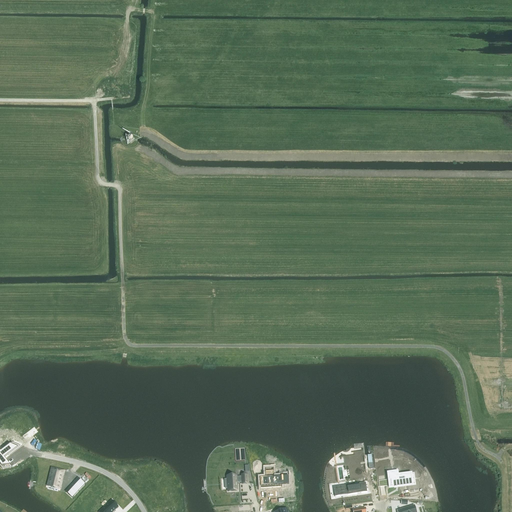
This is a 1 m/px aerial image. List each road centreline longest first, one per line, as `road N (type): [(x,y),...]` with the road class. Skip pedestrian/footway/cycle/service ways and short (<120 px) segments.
road 1 (track): [(499,460),(477,441),(458,369),(439,349),(129,344),(120,191),(96,179),(93,100)]
road 2 (residential): [(144,511),(113,477),(43,454)]
